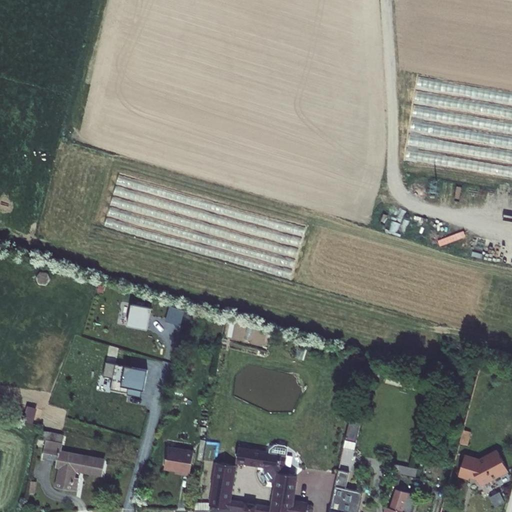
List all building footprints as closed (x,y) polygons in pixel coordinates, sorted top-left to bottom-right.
[(149,324),(153,303),(133,299),(128,320),(149,324)] [(176,316),(190,320),(195,304),(181,299),(176,316)] [(152,366),(110,359),(107,373),(117,374),(115,386),(132,389),(133,384),(148,386),(152,366)] [(27,404),(25,420),(36,422),(39,406),(27,404)] [(345,445),(356,448),(361,423),(351,421),(345,445)] [(48,453),(65,457),(59,483),(71,486),(73,475),(75,469),(103,475),(106,460),(67,449),(70,435),(49,429),(47,435),(52,436),(48,453)] [(469,431),(462,429),(459,442),(466,444),(469,431)] [(194,447),(170,444),(167,466),(178,468),(178,470),(190,472),(194,447)] [(291,455),(293,447),(281,445),(276,449),(275,452),(284,454),(289,455),(291,455)] [(239,465),(218,460),(212,502),(260,511),(316,511),(318,504),(295,500),(300,477),(291,475),(292,472),(289,468),(282,466),(284,454),(275,452),(242,447),(240,460),(270,466),(269,472),(274,479),(280,480),(275,504),(234,496),(239,465)] [(289,455),(284,454),(282,466),(289,468),(295,469),(297,459),(291,458),(291,455),(289,455)] [(480,488),(508,475),(498,454),(479,463),(465,457),(458,477),(469,481),(470,478),(477,481),(480,488)] [(351,470),(340,467),(329,511),(358,511),(364,490),(347,487),(351,470)] [(85,477),(73,475),(71,486),(82,488),(85,477)] [(389,504),(384,503),(382,511),(402,511),(403,511),(409,511),(410,511),(414,498),(401,495),(402,491),(395,489),(394,492),(392,491),(389,504)]
